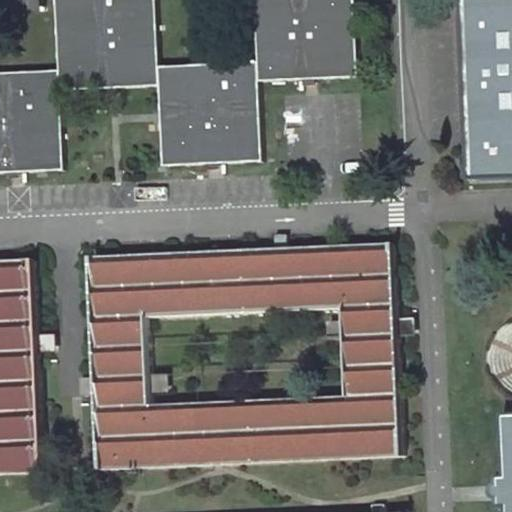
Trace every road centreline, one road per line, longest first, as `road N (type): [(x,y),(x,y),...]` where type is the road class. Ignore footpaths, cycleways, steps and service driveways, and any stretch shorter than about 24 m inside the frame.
road 1 (residential): [(0,233),(422,208)]
road 2 (residential): [(422,208),(437,511)]
road 3 (residential): [(415,0),(422,208)]
